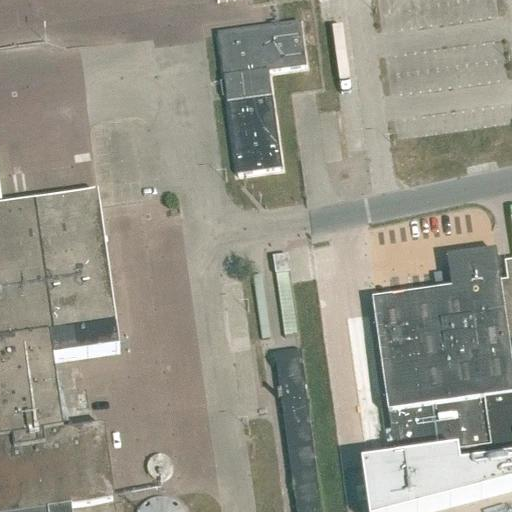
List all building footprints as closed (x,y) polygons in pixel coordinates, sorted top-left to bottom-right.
[(238,178),(283,172),(269,75),(307,70),(301,26),(218,37),(238,178)] [(0,511),(72,511),(72,510),(115,504),(105,431),(64,437),(53,364),(119,354),(97,197),(0,211),(0,511)] [(511,280),(509,281),(509,286),(500,287),(496,255),(447,262),(451,294),(372,305),(394,465),(457,456),(460,472),(511,464),(511,280)] [(276,278),(290,275),(288,258),(273,260),(276,278)] [(277,401),(280,401),(295,511),(320,511),(304,391),(305,390),(300,354),(274,357),(280,398),(276,398),(277,401)] [(133,495),(134,511),(174,511),(173,493),(133,495)]
